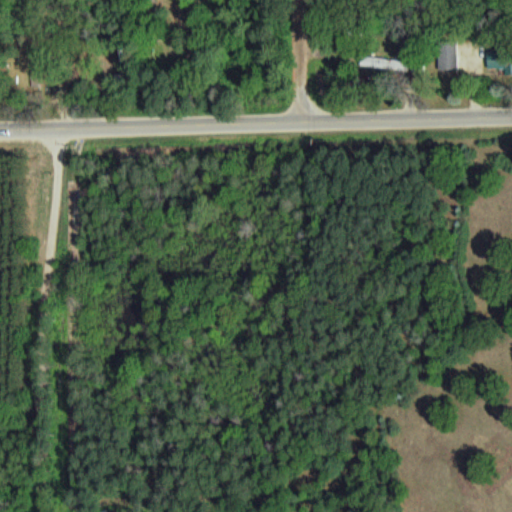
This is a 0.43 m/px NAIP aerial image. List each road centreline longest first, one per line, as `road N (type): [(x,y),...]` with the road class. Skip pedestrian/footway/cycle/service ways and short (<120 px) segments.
road 1 (residential): [(0,129),(511,118)]
road 2 (residential): [(70,511),(71,127)]
road 3 (residential): [(306,124),(304,0)]
